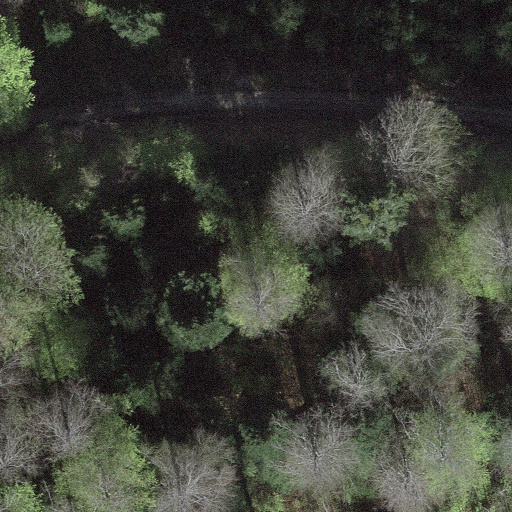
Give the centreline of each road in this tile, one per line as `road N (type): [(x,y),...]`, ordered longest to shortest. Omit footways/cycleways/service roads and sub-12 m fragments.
road 1 (track): [(0,123),(308,98),(511,118)]
road 2 (track): [(357,511),(511,473)]
